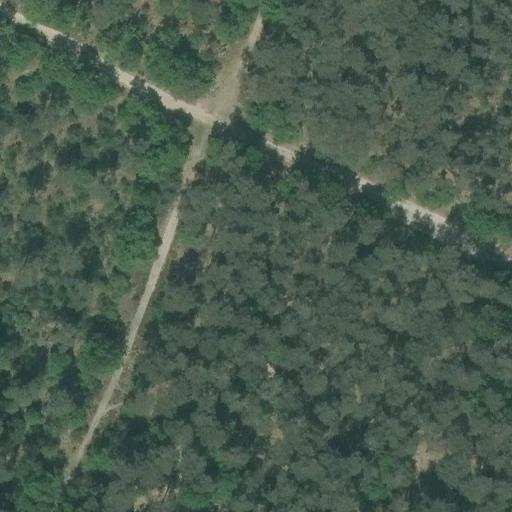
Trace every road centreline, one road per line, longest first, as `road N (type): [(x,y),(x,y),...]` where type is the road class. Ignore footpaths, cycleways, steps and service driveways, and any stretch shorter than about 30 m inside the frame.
road 1 (track): [(0,21),(511,274)]
road 2 (track): [(268,0),(40,511)]
